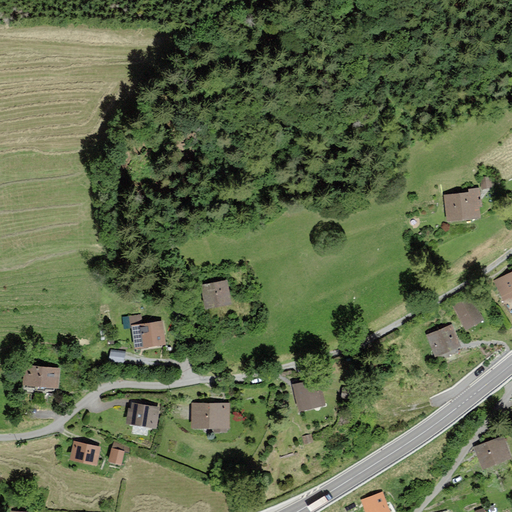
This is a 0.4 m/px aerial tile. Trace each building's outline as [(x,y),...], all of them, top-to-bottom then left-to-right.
[(448,219),(479,217),(477,188),(468,189),(468,193),(447,195),(448,219)] [(511,272),(499,279),(508,297),(511,295),(511,272)] [(226,281),(199,285),(203,307),(230,302),(226,281)] [(482,318),(474,300),(457,308),(466,326),(482,318)] [(161,322),(133,326),(137,347),(164,343),(161,322)] [(459,346),(452,326),(427,335),(434,354),(459,346)] [(111,348),(110,358),(124,360),(125,350),(111,348)] [(60,368),(25,365),(23,385),(59,388),(60,368)] [(318,380),(295,386),(300,409),(324,403),(318,380)] [(159,407),(135,403),(134,408),(129,407),(127,423),(155,428),(159,407)] [(229,404),(194,403),(194,426),(228,426),(229,404)] [(510,456),(504,437),(477,447),(483,465),(510,456)] [(100,447),(74,441),(70,458),(97,464),(100,447)] [(125,451),(112,448),(109,460),(122,463),(125,451)]
